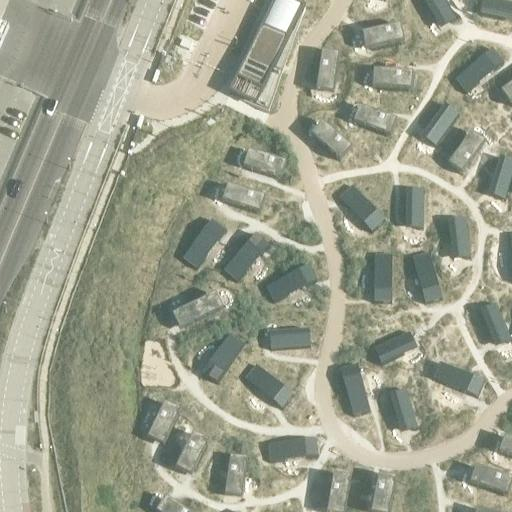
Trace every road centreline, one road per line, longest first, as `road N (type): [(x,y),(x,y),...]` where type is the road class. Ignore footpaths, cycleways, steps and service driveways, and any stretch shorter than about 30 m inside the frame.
road 1 (primary): [(0,306),(121,0)]
road 2 (primary): [(97,0),(0,239)]
